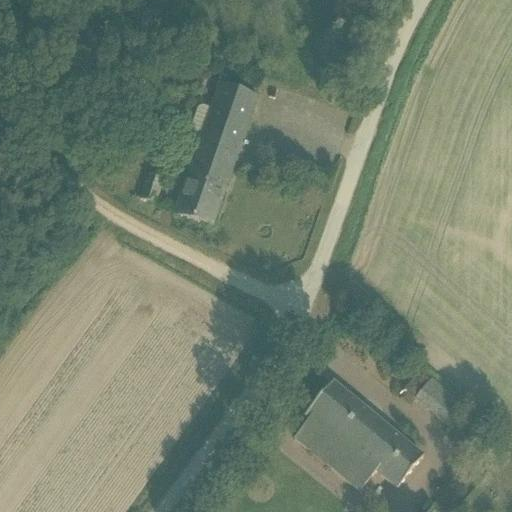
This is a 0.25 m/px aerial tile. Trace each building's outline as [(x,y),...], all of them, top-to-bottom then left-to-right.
[(231,73),(222,70),(219,78),(229,81),(231,73)] [(211,229),(255,99),(221,86),(212,111),(203,108),(199,110),(192,129),(194,133),(203,136),(175,217),(211,229)] [(163,181),(159,180),(161,175),(151,171),(149,177),(148,176),(139,202),(155,207),(163,181)] [(448,431),(467,410),(432,380),(414,401),(448,431)] [(419,458),(331,386),(303,419),(308,423),(293,441),(358,495),(373,476),(396,492),(419,458)]
